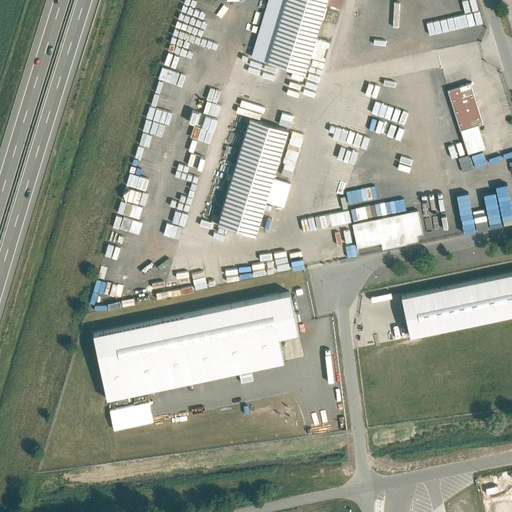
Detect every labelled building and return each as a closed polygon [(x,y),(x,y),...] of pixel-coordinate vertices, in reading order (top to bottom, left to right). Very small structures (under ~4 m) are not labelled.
[(328,0),(287,0),(269,57),(306,69),(328,0)] [(463,0),(462,0),(465,13),(479,9),(476,0),(463,0)] [(443,89),(457,130),(481,122),(467,81),(443,89)] [(240,116),(211,215),(251,226),(258,201),(273,205),(280,179),(266,174),(267,169),(279,128),(240,116)] [(267,169),(282,174),(294,132),(279,128),(267,169)] [(415,139),(413,143),(420,146),(424,136),(420,134),(417,140),(415,139)] [(391,187),(395,175),(356,165),(352,176),(391,187)] [(345,189),(346,201),(377,198),(375,186),(345,189)] [(330,198),(330,210),(344,209),(343,197),(330,198)] [(154,246),(172,251),(175,238),(179,239),(186,213),(164,207),(154,246)] [(342,222),(348,247),(369,243),(370,246),(413,237),(407,208),(342,222)] [(136,235),(140,223),(115,215),(111,226),(136,235)] [(111,229),(108,240),(130,247),(133,236),(111,229)] [(103,255),(121,259),(123,247),(106,243),(103,255)] [(248,259),(252,276),(262,274),(258,257),(248,259)] [(511,270),(399,295),(408,338),(511,315),(511,270)] [(288,289),(93,331),(107,397),(282,360),(277,335),(296,331),(288,289)]
